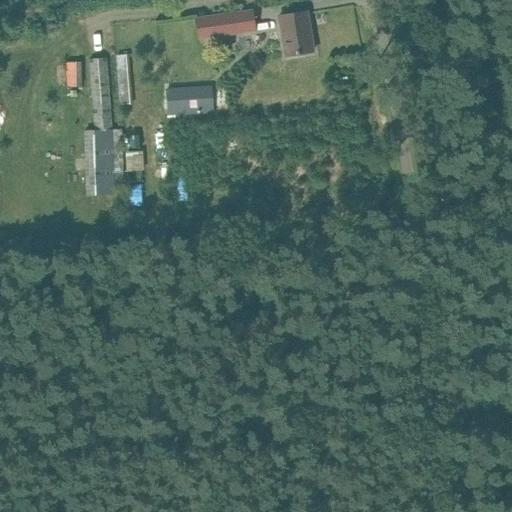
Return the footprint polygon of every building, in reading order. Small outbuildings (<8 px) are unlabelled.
[(254,30),(251,10),(195,19),(197,38),(254,30)] [(284,56),(312,51),(306,12),(278,16),(284,56)] [(117,79),(120,79),(121,102),(128,102),(127,54),(116,54),(117,79)] [(84,132),(86,197),(125,195),(123,130),(111,131),(105,57),(89,59),(94,131),(84,132)] [(65,60),(65,86),(80,86),(79,60),(65,60)] [(188,87),(167,88),(168,115),(190,114),(188,87)]
